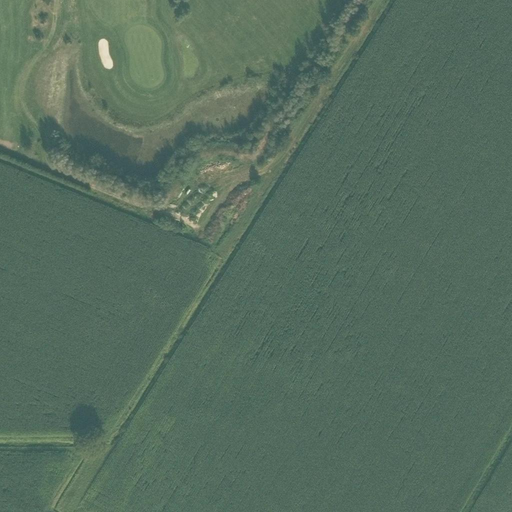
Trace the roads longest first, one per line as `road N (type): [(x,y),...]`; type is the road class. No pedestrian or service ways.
road 1 (track): [(379,0),(223,251)]
road 2 (track): [(276,167),(236,176),(176,216),(50,170)]
